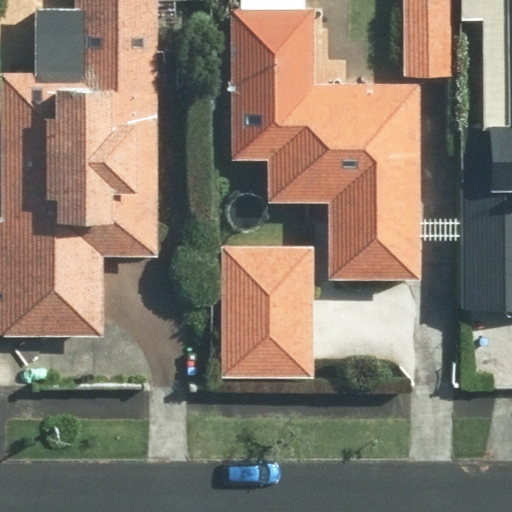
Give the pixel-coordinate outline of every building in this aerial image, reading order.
[(0,202),(0,331),(100,332),(101,256),(149,257),(150,0),(69,0),(69,75),(1,75),(0,202)] [(446,0),(398,0),(397,75),(445,76),(446,0)] [(481,19),(483,180),(460,181),(462,303),(511,301),(511,0),(459,0),(460,19),(481,19)] [(269,198),(328,199),(327,274),(412,275),(413,85),(312,85),(313,10),(227,9),(226,153),(269,153),(269,198)] [(318,244),(212,241),(208,376),(314,379),(318,244)]
